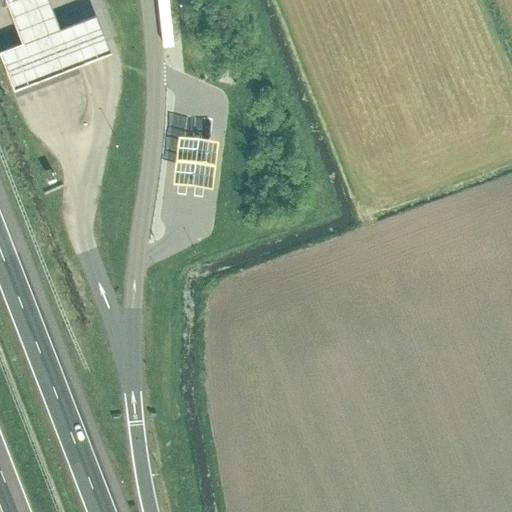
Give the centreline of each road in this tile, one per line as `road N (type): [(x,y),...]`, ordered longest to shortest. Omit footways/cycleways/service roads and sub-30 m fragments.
road 1 (motorway): [(101,511),(0,245)]
road 2 (motorway): [(152,511),(129,377)]
